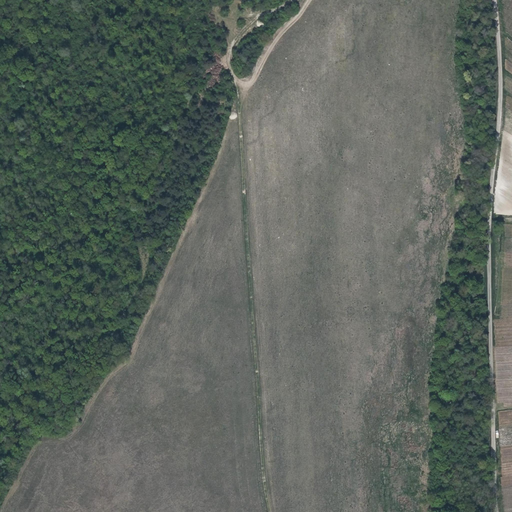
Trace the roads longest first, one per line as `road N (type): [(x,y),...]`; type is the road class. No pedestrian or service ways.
road 1 (track): [(298,0),(231,52),(272,511)]
road 2 (unclassified): [(496,0),(490,234),(500,511)]
